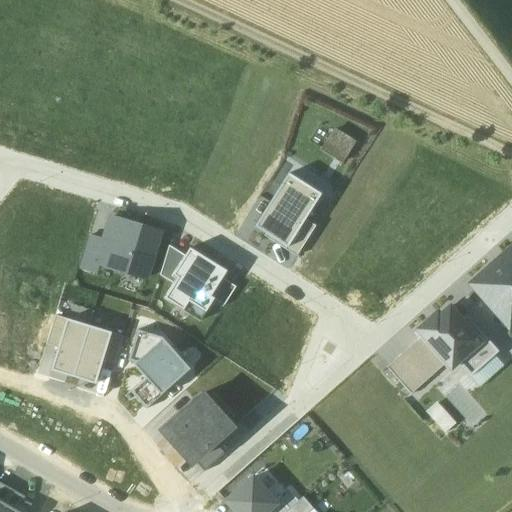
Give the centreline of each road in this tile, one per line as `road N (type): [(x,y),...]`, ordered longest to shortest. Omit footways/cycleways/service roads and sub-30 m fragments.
road 1 (residential): [(0,171),(16,162),(182,217),(328,307),(340,326),(338,345)]
road 2 (residential): [(338,345),(296,407),(179,511)]
road 3 (residential): [(338,345),(393,323),(511,218)]
road 4 (residential): [(0,445),(119,511)]
